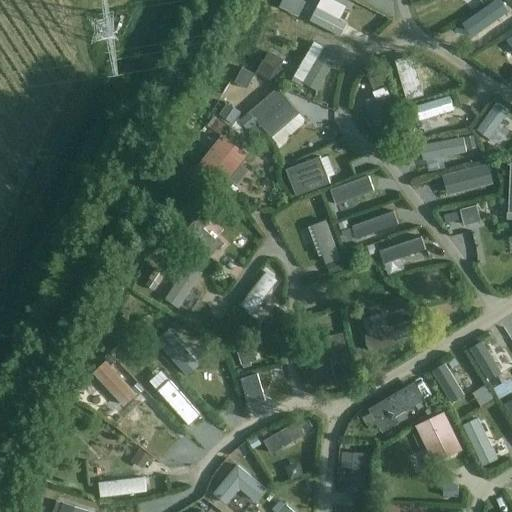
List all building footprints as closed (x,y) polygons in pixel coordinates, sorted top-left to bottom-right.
[(312,0),(307,11),(338,27),(345,14),(337,10),(341,0),(312,0)] [(497,0),(470,19),(477,28),(503,10),(497,0)] [(314,83),(336,45),(312,31),(289,69),(314,83)] [(433,65),(395,75),(398,86),(406,84),(410,99),(445,89),(441,75),(436,77),(433,65)] [(242,67),(234,82),(247,89),(255,74),(242,67)] [(278,89),(249,113),(271,140),(300,115),(278,89)] [(490,92),(475,126),(493,134),(508,100),(490,92)] [(403,134),(389,96),(367,104),(381,142),(403,134)] [(418,106),(422,121),(458,111),(454,96),(418,106)] [(227,103),(219,114),(233,124),(240,112),(227,103)] [(305,119),(301,135),(318,138),(321,123),(305,119)] [(248,154),(223,135),(194,173),(220,192),(248,154)] [(457,141),(423,148),(426,159),(459,152),(457,141)] [(320,156),(286,169),(296,195),(331,182),(320,156)] [(488,165),(443,177),(447,194),(492,183),(488,165)] [(369,176),(331,190),(336,204),(374,190),(369,176)] [(478,208),(461,212),(465,228),(482,225),(478,208)] [(394,211),(352,225),(357,239),(398,224),(394,211)] [(186,233),(209,254),(220,242),(197,220),(186,233)] [(326,222),(310,228),(325,266),(341,260),(326,222)] [(511,263),(509,250),(511,249),(511,224),(477,228),(479,244),(487,243),(488,256),(496,255),(497,265),(511,263)] [(421,236),(379,250),(384,263),(426,249),(421,236)] [(168,297),(183,307),(207,272),(192,261),(168,297)] [(266,272),(240,305),(251,314),(277,280),(266,272)] [(324,280),(301,289),(306,301),(329,291),(324,280)] [(452,293),(427,307),(434,319),(459,305),(452,293)] [(405,320),(367,334),(372,349),(410,336),(405,320)] [(205,365),(171,328),(158,340),(191,377),(205,365)] [(353,374),(342,332),(324,336),(334,379),(353,374)] [(483,341),(470,349),(490,379),(503,371),(483,341)] [(156,387),(174,367),(153,347),(134,366),(156,387)] [(446,363),(433,371),(452,401),(465,394),(446,363)] [(257,375),(242,379),(249,406),(264,402),(257,375)] [(170,379),(157,390),(189,426),(201,415),(170,379)] [(413,391),(410,385),(370,409),(383,431),(398,422),(394,416),(423,399),(417,388),(413,391)] [(118,397),(110,411),(147,434),(155,419),(118,397)] [(443,457),(461,448),(444,414),(417,426),(428,449),(437,445),(443,457)] [(477,417),(463,423),(481,462),(495,456),(477,417)] [(301,419),(265,441),(274,455),(310,433),(301,419)] [(143,459),(151,449),(137,438),(129,449),(143,459)] [(352,468),(350,496),(364,497),(368,453),(354,452),(352,468)] [(227,503),(240,487),(255,500),(265,487),(238,465),(215,492),(227,503)] [(145,478),(98,483),(100,497),(146,492),(145,478)] [(458,495),(458,485),(444,484),(444,495),(458,495)] [(202,501),(191,511),(209,511),(211,511),(202,501)] [(63,502),(60,511),(86,511),(87,510),(63,502)]
